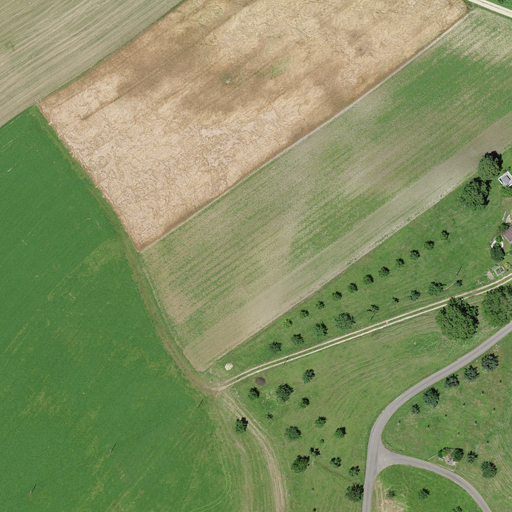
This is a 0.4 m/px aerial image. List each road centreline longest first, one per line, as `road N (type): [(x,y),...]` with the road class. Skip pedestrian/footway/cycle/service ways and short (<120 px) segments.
road 1 (track): [(37,117),(124,250),(161,338),(186,374),(216,389)]
road 2 (track): [(511,275),(216,389)]
road 3 (unclassified): [(511,325),(387,412),(374,440),(365,511)]
road 4 (track): [(371,455),(441,470),(473,491),(487,511)]
